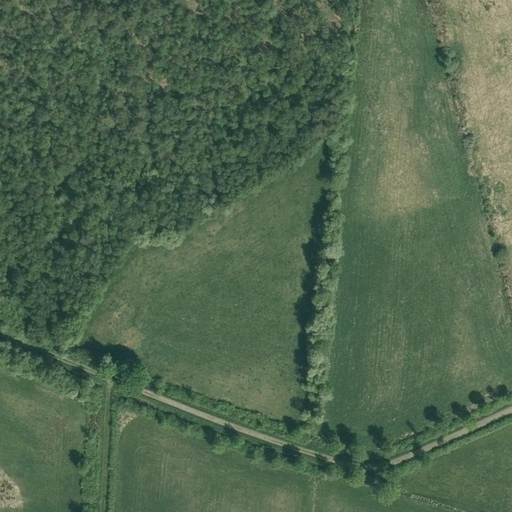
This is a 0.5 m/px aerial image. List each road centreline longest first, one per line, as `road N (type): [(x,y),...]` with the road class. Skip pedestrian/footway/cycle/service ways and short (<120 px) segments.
road 1 (unclassified): [(511,409),(416,453),(360,464),(295,450),(0,332)]
road 2 (track): [(108,375),(102,511)]
